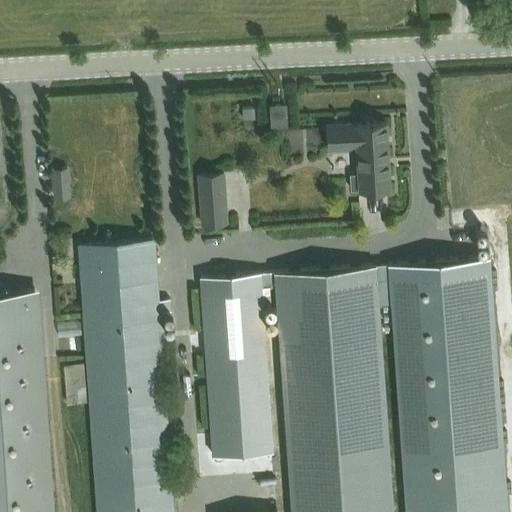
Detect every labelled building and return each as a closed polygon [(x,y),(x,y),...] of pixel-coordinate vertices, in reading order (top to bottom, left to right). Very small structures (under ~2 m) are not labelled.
[(289,104),(269,105),(271,128),(290,127),(289,104)] [(390,115),(324,117),(325,148),(356,146),(357,190),(393,189),(390,115)] [(222,168),(197,170),(200,223),(225,222),(222,168)] [(173,511),(155,234),(84,239),(101,511),(173,511)] [(511,511),(511,485),(495,250),(197,271),(202,335),(279,329),(291,511),(511,511)] [(0,290),(0,511),(52,511),(38,288),(0,290)]
